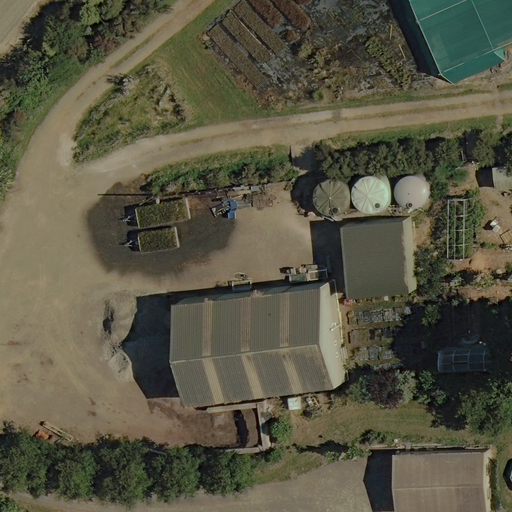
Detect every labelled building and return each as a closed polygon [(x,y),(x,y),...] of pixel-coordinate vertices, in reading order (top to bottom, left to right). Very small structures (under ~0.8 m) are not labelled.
[(511,161),(490,164),(493,194),(511,191),(511,161)] [(436,174),(398,173),(397,212),(435,213),(436,174)] [(418,292),(416,221),(354,223),(357,294),(418,292)] [(344,385),(334,287),(187,304),(198,401),(344,385)] [(450,511),(495,510),(491,445),(402,449),(404,511),(450,511)]
